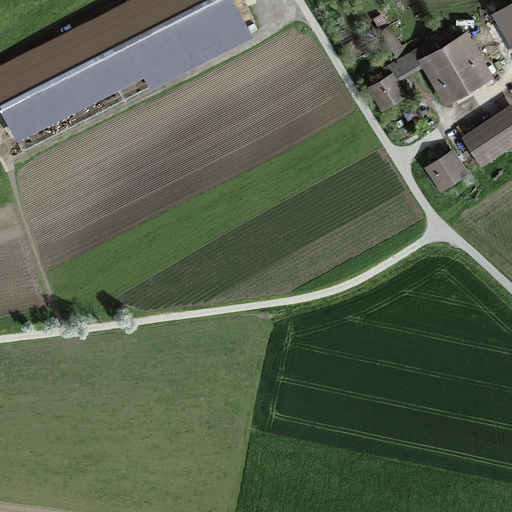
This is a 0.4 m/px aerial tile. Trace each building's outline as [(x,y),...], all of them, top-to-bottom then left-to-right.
[(198,62),(250,36),(231,0),(137,0),(139,3),(89,28),(86,23),(54,39),(57,45),(26,60),(23,54),(10,61),(13,67),(0,73),(0,101),(18,136),(191,48),(198,62)] [(511,5),(495,15),(511,43),(511,5)] [(383,68),(388,77),(371,87),(382,106),(403,94),(394,77),(428,57),(440,78),(439,79),(440,82),(442,81),(451,96),(488,75),(477,56),(473,58),(461,37),(458,39),(452,28),(406,55),(389,25),(381,30),(387,40),(383,43),(393,62),(383,68)] [(511,141),(511,111),(469,140),(482,161),(511,141)] [(444,156),(442,153),(436,157),(438,160),(428,167),(440,185),(449,179),(451,181),(465,172),(452,151),(444,156)]
